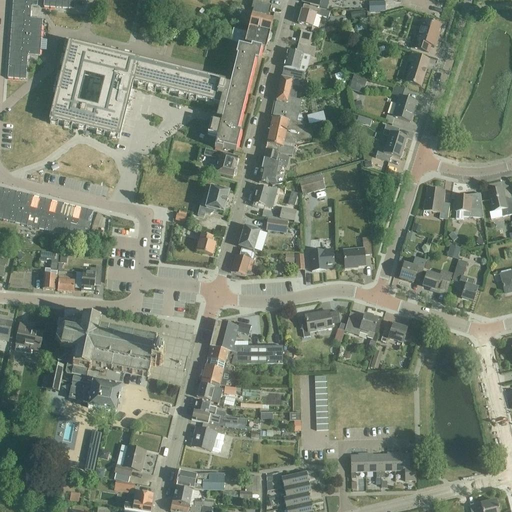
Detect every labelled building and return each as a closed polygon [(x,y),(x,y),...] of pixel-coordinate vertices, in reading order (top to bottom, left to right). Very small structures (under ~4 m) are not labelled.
[(44,0),(44,7),(74,9),(74,0),(12,0),(7,78),(26,80),(28,55),(40,56),(43,19),(30,18),(31,6),(37,7),(37,0),(44,0)] [(142,0),(140,9),(151,11),(152,0),(142,0)] [(302,0),(302,2),(310,4),(310,6),(327,10),(329,0),(302,0)] [(235,43),(252,47),(263,50),(266,50),(268,43),(270,40),(271,36),(270,34),(273,21),(272,21),(274,15),(269,14),(271,7),(253,2),(251,9),(254,9),(252,16),(245,14),(243,16),(242,21),(244,25),(250,26),(248,33),(234,29),(231,42),(232,42),(235,43)] [(385,12),(384,3),(369,3),(369,13),(385,12)] [(297,25),(298,25),(311,29),(312,27),(317,29),(321,17),(327,19),(329,13),(319,11),(303,6),(297,25)] [(365,12),(351,14),(352,21),(366,19),(365,12)] [(440,26),(423,21),(418,37),(416,36),(412,49),(428,54),(431,46),(435,47),(438,40),(436,40),(440,26)] [(283,69),(304,74),(306,69),(309,56),(315,58),(316,49),(308,47),(312,34),(301,32),(298,46),(299,46),(297,53),(287,51),(283,69)] [(92,49),(68,43),(64,61),(59,83),(49,121),(74,127),(75,128),(92,132),(100,134),(119,139),(120,139),(126,114),(132,89),(133,84),(187,98),(220,106),(218,111),(216,120),(221,121),(222,121),(221,124),(211,122),(207,135),(218,138),(215,147),(215,149),(223,151),(223,148),(236,152),(240,138),(241,133),(240,132),(238,132),(240,126),(256,62),(259,62),(263,50),(252,47),(251,50),(240,47),(238,47),(236,57),(237,57),(232,79),(232,81),(231,82),(231,83),(149,63),(146,62),(141,61),(139,61),(123,56),(120,56),(95,49),(92,49)] [(216,55),(228,58),(230,51),(218,48),(216,55)] [(429,61),(411,55),(408,63),(411,64),(405,83),(421,88),(429,61)] [(342,67),(344,73),(351,71),(349,65),(342,67)] [(283,69),(276,102),(287,104),(289,98),(295,100),(298,88),(291,86),(292,81),(302,83),(304,74),(283,69)] [(331,74),(333,81),(340,78),(338,72),(331,74)] [(354,76),(350,91),(363,95),(368,81),(354,76)] [(406,99),(408,91),(395,87),(392,95),(399,98),(392,118),(410,123),(416,102),(406,99)] [(276,102),(265,151),(278,153),(278,154),(294,157),(296,149),(294,149),(295,141),(298,142),(298,140),(309,142),(311,132),(302,130),(304,125),(301,124),(302,119),(297,118),(300,108),(303,109),(304,102),(295,100),(289,98),(287,104),(276,102)] [(384,113),(389,115),(393,103),(388,102),(384,113)] [(325,122),(323,113),(307,118),(309,126),(325,122)] [(350,134),(357,132),(356,126),(349,128),(350,134)] [(387,144),(403,150),(407,139),(397,136),(399,130),(386,126),(382,136),(389,138),(387,144)] [(403,150),(387,144),(385,150),(379,148),(375,159),(389,163),(390,157),(400,160),(403,150)] [(238,159),(214,152),(205,150),(204,156),(217,159),(217,156),(220,157),(216,174),(233,178),(234,176),(236,176),(236,173),(235,171),(238,159)] [(278,153),(265,151),(258,184),(267,186),(268,184),(272,187),(276,186),(281,167),(287,168),(289,159),(283,157),(278,156),(278,154),(278,153)] [(325,190),(321,175),(298,181),(302,196),(325,190)] [(0,219),(86,241),(94,211),(0,187),(0,219)] [(205,187),(201,207),(198,217),(204,219),(205,214),(210,216),(213,214),(218,215),(219,211),(224,213),(229,193),(211,189),(205,187)] [(269,190),(258,187),(253,204),(273,210),(278,191),(269,189),(269,190)] [(445,192),(429,189),(427,202),(426,202),(424,211),(441,214),(440,219),(448,221),(450,205),(443,204),(445,192)] [(490,192),(494,213),(502,211),(503,218),(511,215),(511,201),(506,203),(503,189),(490,192)] [(291,193),(289,200),(297,202),(299,196),(291,193)] [(457,212),(457,220),(464,220),(464,218),(484,219),(481,194),(472,195),(472,198),(458,197),(457,212)] [(282,210),(280,220),(294,223),(296,213),(282,210)] [(98,214),(90,235),(94,237),(102,215),(98,214)] [(175,221),(184,223),(186,217),(177,215),(176,218),(175,221)] [(267,220),(265,231),(286,234),(287,223),(267,220)] [(198,223),(193,221),(190,228),(196,230),(198,223)] [(259,232),(244,227),(238,247),(253,252),(259,232)] [(408,233),(406,240),(414,243),(416,235),(408,233)] [(452,233),(448,236),(453,242),(457,238),(452,233)] [(212,257),(216,245),(212,243),(213,238),(201,235),(197,253),(212,257)] [(365,267),(364,257),(371,256),(370,239),(362,239),(363,250),(350,251),(350,253),(343,254),(345,270),(354,269),(354,268),(357,267),(357,268),(365,267)] [(424,245),(422,249),(423,253),(428,253),(430,247),(424,245)] [(450,246),(449,252),(459,255),(461,249),(450,246)] [(236,257),(232,273),(240,276),(245,277),(247,271),(251,272),(252,268),(248,267),(250,261),(253,262),(255,254),(241,250),(240,255),(239,258),(236,257)] [(321,272),(321,269),(334,268),(333,251),(309,253),(311,273),(321,272)] [(40,253),(40,263),(46,264),(46,261),(51,261),(51,271),(44,270),(44,276),(43,290),(55,291),(58,255),(40,253)] [(452,254),(450,258),(452,262),(456,262),(458,256),(452,254)] [(304,271),(303,256),(295,257),(296,272),(304,271)] [(412,268),(405,265),(400,280),(413,284),(416,276),(421,278),(424,269),(425,266),(426,263),(415,259),(412,268)] [(459,261),(452,282),(459,284),(466,286),(461,300),(474,304),(478,290),(472,288),(474,281),(471,280),(463,278),(468,264),(463,262),(459,261)] [(83,274),(81,292),(94,293),(95,283),(101,283),(102,267),(96,267),(96,269),(91,269),(90,275),(83,274)] [(511,272),(511,271),(501,273),(506,295),(511,293),(511,272)] [(423,287),(431,290),(437,292),(438,290),(447,293),(452,277),(441,274),(440,279),(427,275),(423,287)] [(59,277),(58,292),(74,293),(76,278),(59,277)] [(66,375),(74,376),(87,379),(89,371),(90,371),(90,370),(92,370),(92,369),(91,369),(91,367),(99,368),(100,366),(101,367),(101,368),(102,368),(102,367),(111,369),(111,370),(112,370),(113,369),(114,369),(113,372),(120,373),(121,371),(122,371),(122,372),(123,373),(123,371),(132,373),(132,374),(133,375),(133,373),(142,375),(142,377),(143,377),(144,375),(147,376),(147,378),(148,378),(149,377),(150,377),(150,376),(149,375),(151,367),(155,368),(156,364),(159,365),(159,366),(161,367),(161,365),(162,365),(163,364),(161,363),(163,356),(164,356),(165,354),(163,354),(164,352),(162,352),(162,354),(158,353),(159,349),(154,348),(156,340),(157,340),(157,339),(157,338),(157,337),(156,337),(155,338),(151,337),(152,336),(150,336),(150,337),(141,335),(142,334),(140,334),(140,335),(131,333),(131,332),(130,332),(129,333),(128,332),(128,330),(122,329),(121,331),(120,331),(120,330),(119,329),(119,331),(110,329),(110,327),(109,327),(108,328),(107,328),(108,326),(99,324),(100,322),(101,323),(101,321),(100,321),(100,320),(99,320),(99,321),(95,320),(96,313),(64,311),(64,320),(60,320),(58,327),(64,328),(64,329),(59,333),(58,332),(56,333),(57,334),(56,341),(55,341),(56,342),(57,342),(60,348),(60,349),(61,350),(58,362),(67,363),(65,372),(66,375)] [(331,326),(329,314),(329,312),(305,317),(306,321),(299,322),(300,330),(302,330),(304,339),(310,338),(310,333),(332,329),(331,326)] [(372,341),(374,335),(374,334),(378,321),(364,317),(364,318),(357,316),(356,319),(349,317),(346,327),(344,332),(359,337),(360,331),(368,334),(367,339),(372,341)] [(0,340),(9,342),(13,323),(0,320),(0,340)] [(217,323),(211,348),(228,353),(225,365),(227,365),(227,366),(232,367),(232,366),(240,366),(283,366),(283,362),(283,359),(283,353),(283,348),(247,348),(247,343),(235,343),(238,333),(249,336),(251,327),(239,324),(238,328),(222,324),(217,323)] [(20,324),(15,345),(14,351),(29,354),(30,350),(40,352),(44,333),(26,330),(27,326),(20,324)] [(403,345),(407,330),(393,325),(391,331),(385,329),(381,342),(387,345),(389,340),(403,345)] [(211,348),(201,385),(210,387),(211,384),(224,387),(225,383),(226,383),(227,383),(228,382),(229,382),(229,381),(230,381),(230,380),(230,379),(230,378),(230,377),(230,376),(229,375),(228,375),(228,374),(227,374),(226,374),(227,369),(224,369),(225,365),(228,353),(211,348)] [(373,360),(371,368),(377,370),(380,362),(373,360)] [(46,375),(44,389),(46,390),(59,392),(64,366),(51,364),(49,376),(46,375)] [(70,394),(69,400),(75,401),(83,403),(86,403),(89,404),(88,406),(88,408),(88,409),(89,409),(104,411),(115,414),(114,414),(115,414),(116,414),(121,388),(94,382),(94,381),(94,380),(87,379),(74,376),(72,385),(70,394)] [(210,387),(201,385),(197,398),(216,404),(217,398),(220,399),(221,392),(223,392),(224,387),(211,384),(210,387)] [(221,397),(219,405),(230,407),(231,399),(221,397)] [(16,403),(1,400),(0,407),(16,410),(16,403)] [(196,401),(194,411),(220,418),(224,418),(225,413),(216,412),(217,409),(210,408),(210,405),(196,401)] [(194,411),(191,421),(203,424),(207,426),(215,428),(224,429),(225,424),(237,426),(237,425),(246,426),(246,421),(239,420),(224,418),(220,418),(194,411)] [(196,427),(191,448),(218,455),(221,453),(223,446),(224,444),(224,442),(225,437),(222,436),(224,429),(215,428),(207,426),(203,424),(202,429),(196,427)] [(89,448),(84,470),(94,472),(99,450),(102,434),(92,432),(89,448)] [(116,474),(114,480),(129,484),(130,478),(132,471),(141,473),(142,466),(140,465),(144,452),(128,448),(121,446),(117,466),(115,474),(116,474)] [(395,473),(394,454),(390,454),(390,456),(380,457),(381,479),(385,479),(385,473),(395,473)] [(399,454),(394,454),(395,473),(405,473),(405,483),(416,483),(416,468),(410,468),(409,456),(400,456),(399,454)] [(366,474),(366,455),(361,455),(361,457),(351,457),(352,480),(356,480),(356,474),(366,474)] [(371,455),(366,455),(366,474),(376,474),(376,479),(381,479),(380,457),(371,457),(371,455)] [(97,469),(95,477),(103,478),(104,470),(97,469)] [(196,475),(180,472),(176,487),(198,492),(223,493),(224,476),(209,476),(196,475)] [(284,489),(309,483),(307,473),(282,479),(284,489)] [(245,493),(251,493),(259,494),(259,478),(250,478),(250,487),(245,487),(245,493)] [(135,486),(114,482),(114,488),(115,488),(134,491),(135,486)] [(309,483),(284,489),(286,498),(286,499),(308,494),(309,494),(311,493),(309,483)] [(176,489),(173,504),(189,507),(193,492),(176,489)] [(71,493),(70,502),(78,503),(80,495),(71,493)] [(126,505),(125,511),(132,511),(151,511),(154,496),(136,493),(134,507),(126,505)] [(286,499),(286,498),(284,499),(286,509),(311,504),(309,494),(308,494),(286,499)] [(498,511),(496,501),(469,508),(470,511),(498,511)]
